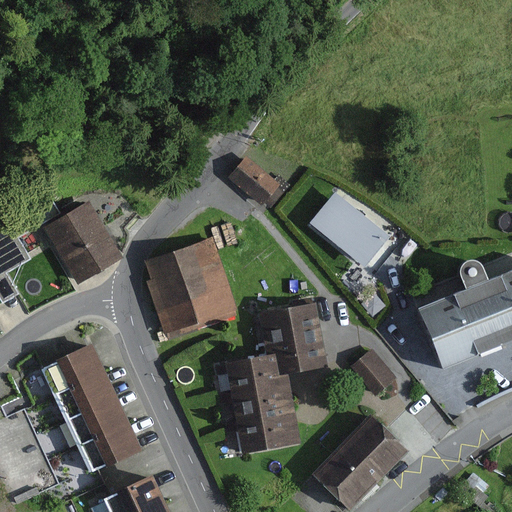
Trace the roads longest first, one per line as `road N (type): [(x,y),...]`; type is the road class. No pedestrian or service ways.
road 1 (tertiary): [(362,0),(281,79),(164,222)]
road 2 (tertiary): [(214,511),(125,299)]
road 3 (residential): [(511,413),(471,435),(380,511)]
road 4 (residential): [(125,299),(92,300),(49,318),(0,355)]
